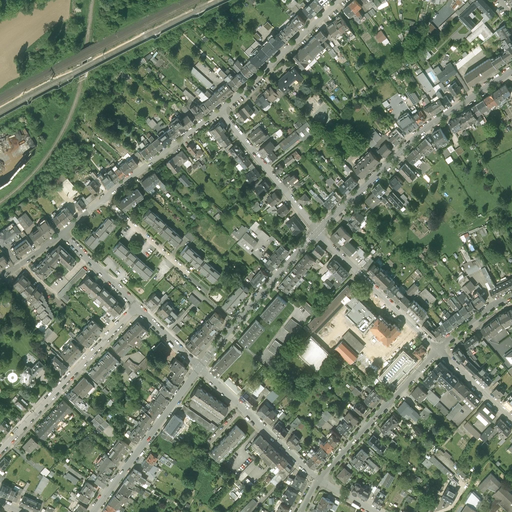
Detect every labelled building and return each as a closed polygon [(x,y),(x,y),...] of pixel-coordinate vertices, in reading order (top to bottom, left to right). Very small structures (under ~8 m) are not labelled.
[(297,3),(294,0),(290,0),(286,4),(290,9),(297,3)] [(316,0),(314,0),(310,4),(317,11),(322,6),(316,0)] [(353,0),(349,4),(356,12),(355,12),(356,14),(358,16),(361,14),(358,10),(361,7),(355,0),(353,0)] [(377,7),(372,0),(370,0),(369,0),(369,2),(375,10),(376,11),(379,9),(377,7)] [(459,16),(471,29),(476,25),(471,20),(467,16),(471,12),(478,5),(483,10),(480,12),(484,16),(487,14),(492,9),(483,0),(475,0),(471,5),(459,16)] [(442,32),(459,16),(471,5),(468,2),(467,1),(465,3),(462,7),(459,10),(458,9),(438,28),(442,32)] [(311,17),(317,11),(310,4),(307,6),(303,9),(311,17)] [(355,12),(356,12),(349,4),(343,9),(345,11),(350,17),(355,12)] [(372,8),(368,12),(371,16),(376,13),(372,8)] [(471,30),(473,32),(483,23),(495,13),(492,9),(487,14),(480,23),(471,30)] [(358,16),(362,22),(366,19),(363,15),(362,13),(361,14),(358,16)] [(358,16),(356,14),(354,15),(360,24),(362,22),(358,16)] [(292,20),(293,21),(299,28),(305,23),(298,15),(292,20)] [(336,19),(334,21),(342,33),(344,31),(349,38),(354,35),(340,15),(339,15),(336,17),(336,18),(336,19)] [(285,41),(299,28),(293,21),(278,34),(285,41)] [(327,26),(334,36),(335,38),(335,37),(342,33),(334,21),(327,26)] [(268,31),(272,27),(267,22),(263,26),(268,31)] [(473,32),(467,38),(470,41),(481,33),(483,31),(489,37),(493,34),(483,23),(473,32)] [(437,30),(431,24),(426,28),(432,35),(437,30)] [(393,28),(395,32),(397,31),(399,34),(398,35),(403,42),(404,38),(398,25),(397,25),(396,25),(395,25),(393,25),(393,26),(393,28)] [(502,39),(503,39),(508,35),(511,33),(505,25),(497,30),(494,33),(496,35),(499,33),(502,39)] [(321,30),(316,34),(322,41),(322,42),(324,40),(327,37),(321,30)] [(389,42),(381,30),(375,35),(380,42),(382,41),(385,45),(389,42)] [(486,39),(489,37),(483,31),(481,33),(486,39)] [(256,33),(252,36),(257,41),(261,37),(256,33)] [(278,48),(285,41),(278,34),(278,33),(275,36),(274,34),(269,38),(278,48)] [(310,42),(304,47),(314,57),(316,56),(315,55),(317,53),(319,55),(321,53),(320,51),(322,49),(324,52),(327,50),(325,48),(321,43),(322,41),(316,34),(310,40),(310,42)] [(508,36),(508,35),(503,39),(502,39),(501,40),(504,44),(507,49),(506,52),(502,55),(501,54),(491,60),(497,68),(511,57),(511,42),(508,36)] [(331,38),(336,45),(337,46),(340,44),(335,37),(335,38),(334,36),(331,38)] [(269,38),(268,40),(269,41),(263,46),(262,45),(261,46),(271,56),(273,53),(274,54),(276,51),(275,51),(278,48),(269,38)] [(331,48),(324,40),(322,42),(322,41),(321,43),(325,48),(327,50),(333,58),(336,56),(331,48)] [(464,57),(456,64),(454,61),(451,64),(453,66),(454,65),(457,70),(468,61),(468,62),(482,49),(479,45),(464,57)] [(249,57),(252,60),(259,67),(271,56),(261,46),(249,57)] [(300,51),(298,53),(307,63),(314,57),(304,47),(302,49),(301,48),(299,50),(300,51)] [(426,48),(421,52),(422,53),(426,59),(431,56),(426,48)] [(150,53),(142,58),(145,62),(147,60),(147,59),(152,56),(150,53)] [(308,64),(307,63),(298,53),(297,53),(293,56),(293,57),(300,65),(303,68),(304,68),(306,70),(310,67),(308,64)] [(418,55),(422,62),(426,59),(422,53),(418,55)] [(490,58),(477,67),(484,76),(497,68),(491,60),(490,58)] [(237,60),(234,63),(248,77),(253,72),(246,65),(243,68),(243,67),(243,66),(237,60)] [(252,60),(246,65),(253,72),(259,67),(252,60)] [(433,69),(441,82),(457,72),(453,66),(451,64),(450,62),(444,66),(446,69),(442,71),(438,66),(433,69)] [(232,66),(239,72),(237,74),(243,82),(248,77),(234,63),(232,66)] [(300,65),(298,67),(304,73),(306,71),(306,70),(304,68),(303,68),(300,65)] [(189,71),(208,89),(212,84),(193,66),(189,71)] [(290,89),(287,86),(293,80),(292,79),(295,77),(299,82),(303,78),(293,66),(276,82),(281,88),(286,93),(290,89)] [(471,85),(484,76),(477,67),(464,75),(471,85)] [(231,79),(231,80),(227,75),(227,76),(219,68),(216,71),(225,80),(226,79),(228,82),(226,83),(233,91),(238,87),(231,79)] [(237,74),(233,77),(232,77),(233,76),(230,73),(229,72),(228,73),(229,74),(227,75),(231,80),(231,79),(238,87),(243,82),(237,74)] [(418,75),(417,76),(422,85),(424,87),(427,92),(433,88),(422,72),(418,75)] [(451,97),(454,95),(448,87),(447,85),(444,87),(441,82),(439,84),(442,89),(444,93),(447,91),(451,97)] [(456,82),(448,87),(454,95),(454,96),(461,91),(456,82)] [(220,101),(233,91),(226,83),(213,93),(214,94),(220,101)] [(443,97),(439,91),(442,89),(439,84),(433,88),(437,95),(445,106),(451,103),(446,95),(443,97)] [(505,84),(500,88),(507,99),(508,98),(506,95),(511,92),(508,88),(505,84)] [(271,101),(277,96),(278,95),(274,91),(270,87),(269,89),(268,88),(267,88),(266,90),(266,91),(264,93),(271,101)] [(277,88),(274,91),(278,95),(277,96),(279,98),(283,94),(279,90),(277,88)] [(500,88),(491,94),(498,104),(500,107),(503,105),(502,104),(507,100),(507,99),(500,88)] [(185,89),(182,92),(192,100),(195,97),(185,89)] [(214,94),(211,96),(210,96),(210,94),(206,90),(203,93),(215,105),(220,101),(214,94)] [(199,94),(204,99),(203,100),(202,101),(203,102),(209,109),(215,105),(203,93),(201,91),(199,93),(199,94)] [(406,92),(413,104),(419,100),(414,93),(410,93),(409,91),(406,92)] [(265,107),(271,101),(264,93),(258,98),(258,99),(265,107)] [(491,94),(483,99),(489,109),(498,104),(491,94)] [(432,102),(431,103),(437,112),(445,106),(437,95),(431,99),(432,102)] [(430,117),(437,112),(431,103),(427,97),(425,99),(429,105),(424,108),(430,117)] [(265,107),(258,99),(255,101),(262,109),(265,107)] [(483,99),(476,104),(481,112),(486,109),(488,111),(490,110),(489,109),(483,99)] [(203,102),(199,105),(204,113),(209,109),(203,102)] [(198,118),(204,113),(199,105),(198,104),(195,106),(193,104),(189,107),(198,118)] [(246,106),(242,109),(248,116),(254,112),(251,108),(248,104),(247,104),(246,105),(246,106)] [(476,104),(470,108),(478,119),(479,121),(481,124),(484,122),(480,116),(478,114),(481,112),(476,104)] [(411,112),(413,115),(419,124),(425,120),(424,118),(425,117),(420,110),(418,112),(416,108),(411,112)] [(477,120),(478,119),(470,108),(457,117),(462,125),(464,128),(466,128),(478,121),(477,120)] [(243,121),(248,116),(242,109),(238,112),(237,112),(236,113),(236,114),(239,117),(242,121),(243,121)] [(401,125),(408,132),(412,129),(406,120),(411,117),(408,113),(398,120),(401,125)] [(178,115),(177,116),(185,128),(193,122),(187,115),(182,119),(178,115)] [(411,117),(406,120),(412,129),(419,124),(413,115),(411,117)] [(178,133),(185,128),(177,116),(170,122),(171,123),(178,133)] [(150,119),(148,117),(145,120),(147,122),(147,123),(152,128),(157,123),(152,118),(150,119)] [(457,129),(462,125),(457,117),(449,122),(455,132),(458,130),(457,129)] [(307,121),(302,125),(297,129),(295,131),(301,137),(303,141),(316,131),(307,121)] [(213,139),(216,137),(223,132),(225,130),(223,127),(219,122),(211,129),(208,131),(212,135),(211,135),(213,139)] [(171,139),(178,133),(171,123),(168,126),(170,128),(166,132),(171,139)] [(252,135),(254,138),(263,131),(259,127),(259,126),(255,130),(250,133),(250,135),(251,135),(252,135)] [(13,144),(17,143),(18,145),(27,141),(22,128),(6,135),(9,140),(11,139),(13,144)] [(286,133),(289,136),(295,131),(293,128),(286,133)] [(396,128),(392,132),(400,141),(404,137),(396,128)] [(440,128),(432,133),(440,145),(442,144),(442,143),(446,141),(448,140),(445,134),(442,130),(440,128)] [(284,133),(280,129),(275,133),(279,137),(284,133)] [(266,136),(263,131),(254,138),(256,141),(256,142),(257,143),(258,143),(263,139),(266,136)] [(301,137),(295,131),(289,136),(279,144),(281,146),(284,150),(301,137)] [(376,142),(381,137),(375,131),(370,136),(371,136),(368,139),(370,141),(368,143),(372,147),(377,143),(376,142)] [(163,144),(171,139),(166,132),(157,137),(163,144)] [(226,137),(223,132),(216,137),(219,142),(217,144),(220,148),(223,146),(229,140),(226,136),(226,137)] [(396,144),(400,141),(392,132),(388,135),(393,141),(396,144)] [(388,135),(386,133),(384,135),(386,138),(390,143),(393,141),(388,135)] [(142,141),(146,146),(149,144),(148,143),(142,135),(139,137),(142,141)] [(157,137),(154,139),(151,135),(148,137),(151,142),(157,149),(163,144),(157,137)] [(425,138),(416,147),(422,154),(432,145),(425,138)] [(224,149),(225,149),(231,143),(229,140),(223,146),(220,148),(222,151),(224,149)] [(259,150),(264,156),(271,150),(274,147),(270,141),(259,150)] [(151,142),(149,144),(146,146),(152,153),(157,149),(151,142)] [(192,142),(186,147),(192,154),(193,154),(196,158),(203,153),(199,148),(200,148),(197,144),(195,145),(192,142)] [(227,152),(229,150),(234,146),(231,143),(225,149),(224,149),(227,152)] [(392,150),(385,143),(379,149),(385,156),(392,150)] [(243,152),(236,144),(234,146),(229,150),(235,158),(240,154),(243,152)] [(273,152),(281,146),(279,144),(274,147),(271,150),(273,152)] [(142,149),(140,150),(138,151),(141,155),(143,154),(146,158),(152,153),(146,146),(142,149)] [(464,151),(461,146),(455,150),(458,155),(461,153),(464,151)] [(418,157),(422,154),(416,147),(407,156),(417,167),(423,162),(418,157)] [(126,161),(125,161),(126,162),(132,158),(127,152),(125,153),(122,150),(119,153),(126,161)] [(277,157),(273,152),(271,150),(264,156),(269,163),(277,157)] [(296,150),(284,160),(288,165),(295,159),(297,161),(302,157),(296,150)] [(181,151),(172,158),(179,166),(184,161),(186,164),(189,161),(181,151)] [(370,151),(353,167),(362,178),(380,161),(370,151)] [(243,157),(240,154),(235,158),(239,163),(243,168),(244,169),(247,167),(251,163),(245,155),(243,157)] [(132,158),(126,162),(132,169),(137,164),(135,161),(136,160),(135,159),(134,160),(132,157),(132,158)] [(180,167),(179,166),(172,158),(165,163),(173,173),(180,167)] [(125,174),(132,169),(126,162),(125,161),(123,164),(120,165),(119,166),(125,174)] [(247,167),(251,171),(255,168),(251,163),(247,167)] [(280,163),(273,168),(277,173),(278,172),(279,173),(282,170),(281,169),(284,168),(280,163)] [(405,163),(399,169),(406,177),(405,178),(407,181),(408,180),(410,181),(416,175),(414,172),(405,163)] [(112,167),(114,170),(120,178),(125,174),(119,166),(118,168),(115,165),(114,164),(113,165),(114,166),(112,167)] [(346,175),(351,170),(347,166),(344,168),(345,169),(343,172),(346,175)] [(261,175),(255,168),(251,171),(246,175),(248,178),(246,180),(249,184),(261,175)] [(114,182),(120,178),(114,170),(113,172),(110,169),(107,171),(109,174),(109,175),(114,182)] [(52,186),(54,188),(58,185),(69,198),(78,191),(60,170),(52,177),(57,183),(52,186)] [(154,172),(148,176),(154,184),(158,188),(161,186),(164,189),(167,186),(160,179),(154,172)] [(107,188),(114,182),(109,175),(108,174),(105,176),(103,178),(103,176),(101,173),(97,176),(107,188)] [(286,178),(283,180),(287,186),(292,182),(297,178),(294,175),(291,177),(289,173),(285,177),(286,178)] [(193,185),(182,174),(178,178),(189,189),(193,185)] [(396,175),(389,182),(397,190),(403,183),(396,175)] [(152,186),(154,184),(148,176),(144,179),(143,178),(140,181),(142,184),(141,185),(144,189),(145,188),(147,190),(151,193),(155,190),(152,187),(152,186)] [(351,176),(345,181),(351,188),(357,182),(351,176)] [(334,181),(330,177),(328,179),(325,182),(329,187),(334,181)] [(259,185),(258,185),(263,181),(261,178),(251,188),(253,190),(254,189),(259,185)] [(99,188),(93,180),(91,182),(89,180),(84,184),(92,194),(93,194),(99,188)] [(265,180),(263,181),(258,185),(259,185),(254,189),(259,195),(267,189),(271,187),(265,180)] [(300,183),(298,181),(294,184),(293,185),(297,189),(302,185),(300,183)] [(346,193),(351,188),(345,181),(339,187),(346,193)] [(372,189),(374,192),(379,197),(381,195),(382,194),(383,195),(385,192),(384,192),(386,189),(379,182),(372,189)] [(143,197),(137,189),(135,190),(130,194),(118,203),(119,203),(121,206),(124,211),(125,211),(125,210),(128,208),(143,197)] [(393,191),(388,196),(399,208),(404,203),(399,198),(393,191)] [(270,196),(266,199),(272,206),(274,205),(281,199),(275,192),(272,195),(271,194),(269,195),(270,196)] [(335,192),(329,197),(335,203),(341,198),(335,192)] [(380,198),(379,197),(374,192),(366,199),(373,207),(376,204),(375,203),(380,198)] [(311,199),(305,193),(299,198),(304,205),(311,199)] [(323,202),(315,193),(312,196),(320,204),(323,202)] [(92,194),(85,199),(89,203),(96,197),(93,194),(92,194)] [(407,198),(403,194),(399,198),(404,203),(408,208),(410,206),(405,200),(407,198)] [(387,201),(381,195),(379,197),(380,198),(385,203),(387,201)] [(330,209),(335,203),(329,197),(328,196),(325,198),(327,200),(324,203),(330,209)] [(80,199),(86,206),(89,203),(85,199),(83,197),(80,199)] [(80,211),(86,206),(80,199),(74,204),(80,211)] [(259,204),(257,201),(252,206),(254,209),(253,209),(255,212),(260,208),(258,205),(259,204)] [(284,204),(277,209),(277,210),(282,217),(290,211),(284,204)] [(277,209),(274,205),(272,206),(267,210),(269,213),(270,211),(273,214),(277,210),(277,209)] [(66,208),(59,213),(66,222),(73,216),(66,208)] [(149,209),(142,217),(176,246),(182,238),(178,235),(179,235),(170,227),(169,228),(166,224),(165,224),(162,221),(162,220),(152,212),(149,210),(149,209)] [(365,214),(366,215),(369,218),(373,214),(369,210),(365,214)] [(351,217),(357,224),(364,217),(360,213),(359,214),(356,211),(350,216),(351,217)] [(25,213),(17,220),(19,223),(24,229),(25,230),(33,223),(25,213)] [(59,227),(66,222),(59,213),(53,219),(59,227)] [(365,221),(369,218),(366,215),(364,217),(357,224),(360,226),(361,228),(367,223),(365,221)] [(109,216),(94,233),(93,232),(92,232),(84,241),(85,242),(87,244),(92,248),(101,238),(102,239),(116,223),(112,219),(111,219),(109,217),(109,216)] [(297,237),(304,229),(294,216),(288,221),(286,223),(290,227),(293,225),(296,229),(292,233),(297,237)] [(353,227),(356,230),(360,226),(357,224),(351,217),(349,219),(350,221),(349,223),(353,227)] [(286,223),(288,221),(286,218),(279,225),(281,227),(286,223)] [(37,226),(38,228),(45,237),(54,231),(46,220),(37,226)] [(266,241),(269,238),(270,237),(259,227),(261,225),(256,221),(250,228),(266,241)] [(0,243),(2,247),(24,229),(19,223),(6,233),(4,230),(0,232),(0,243)] [(232,234),(239,240),(246,233),(249,229),(246,226),(245,228),(243,226),(237,233),(235,231),(232,234)] [(330,236),(341,246),(347,240),(351,236),(341,226),(330,236)] [(487,234),(483,226),(478,228),(482,236),(487,234)] [(36,245),(45,237),(38,228),(29,235),(36,245)] [(185,236),(191,241),(195,237),(189,231),(185,236)] [(467,232),(460,236),(462,241),(470,237),(467,232)] [(239,240),(237,243),(251,255),(253,252),(251,250),(257,243),(246,233),(239,240)] [(272,235),(270,237),(269,238),(272,242),(273,241),(276,243),(279,241),(272,235)] [(16,254),(19,257),(31,248),(29,244),(26,240),(13,249),(16,254)] [(356,248),(347,240),(341,246),(344,249),(346,250),(346,251),(350,255),(354,251),(354,250),(356,248)] [(281,246),(278,249),(285,256),(290,250),(279,241),(276,243),(279,246),(281,246)] [(154,271),(119,242),(113,249),(147,279),(154,271)] [(204,260),(203,260),(200,257),(191,249),(187,246),(188,246),(187,245),(181,253),(214,282),(221,275),(204,260)] [(313,251),(318,255),(320,257),(325,251),(318,245),(313,251)] [(53,251),(45,259),(54,268),(60,261),(66,267),(70,264),(74,259),(60,246),(54,252),(53,251)] [(358,246),(356,248),(354,250),(354,251),(363,259),(367,255),(358,246)] [(277,249),(271,256),(279,263),(285,256),(278,249),(277,249)] [(367,269),(367,270),(376,261),(374,261),(371,257),(372,256),(372,254),(375,251),(373,249),(367,255),(363,259),(359,263),(365,269),(367,269)] [(272,270),(279,263),(271,256),(266,251),(263,255),(265,257),(263,259),(265,262),(265,263),(272,270)] [(463,264),(469,275),(479,269),(475,261),(472,262),(471,261),(471,260),(467,252),(463,254),(467,262),(463,264)] [(307,253),(301,260),(308,266),(309,267),(315,260),(307,253)] [(477,260),(475,261),(479,269),(481,268),(488,283),(491,287),(491,289),(495,287),(479,255),(475,257),(477,260)] [(369,274),(371,276),(380,267),(384,263),(378,258),(376,261),(367,270),(371,273),(369,274)] [(45,277),(54,268),(45,259),(44,259),(36,268),(34,266),(30,270),(40,279),(43,276),(45,277)] [(331,269),(334,272),(340,265),(334,259),(327,266),(331,269)] [(305,269),(308,266),(301,260),(293,269),(300,275),(302,273),(303,274),(306,270),(305,269)] [(348,273),(340,265),(334,272),(333,273),(334,274),(336,276),(338,278),(341,280),(348,273)] [(385,272),(380,267),(371,276),(384,288),(392,279),(393,279),(388,274),(389,272),(387,270),(385,272)] [(57,294),(61,298),(66,294),(81,278),(83,280),(87,276),(85,273),(87,272),(83,268),(69,282),(57,294)] [(254,284),(258,286),(268,274),(265,271),(266,270),(265,269),(264,270),(262,268),(251,280),(253,282),(252,283),(253,285),(254,284)] [(293,269),(289,273),(298,281),(301,277),(300,275),(293,269)] [(321,278),(325,282),(333,273),(334,272),(331,269),(326,275),(325,274),(321,278)] [(301,283),(298,281),(289,273),(286,277),(295,285),(297,287),(301,283)] [(334,274),(333,273),(325,282),(324,283),(329,288),(333,285),(329,281),(334,276),(334,275),(334,274)] [(22,275),(12,285),(20,292),(29,283),(30,282),(26,279),(22,275)] [(458,282),(467,293),(474,287),(475,287),(466,275),(465,276),(464,275),(463,275),(464,277),(458,281),(458,282)] [(85,292),(86,291),(94,282),(87,276),(83,280),(78,285),(85,292)] [(291,289),(295,285),(286,277),(282,281),(291,289)] [(505,291),(511,288),(508,280),(506,277),(500,280),(502,283),(505,291)] [(384,288),(391,295),(399,288),(394,283),(395,282),(392,279),(384,288)] [(288,293),(291,289),(282,281),(279,285),(282,288),(281,288),(283,289),(288,293)] [(92,298),(93,297),(102,288),(95,282),(94,282),(86,291),(92,298)] [(35,289),(29,283),(20,292),(26,298),(35,289)] [(502,283),(495,287),(499,294),(505,291),(502,283)] [(407,291),(404,294),(405,295),(407,293),(409,295),(417,287),(413,284),(407,291)] [(232,295),(225,303),(223,306),(222,305),(222,306),(229,313),(249,290),(246,287),(245,288),(241,285),(237,289),(238,289),(235,292),(234,292),(235,292),(232,295)] [(345,303),(355,293),(355,292),(348,285),(316,317),(308,325),(316,332),(323,325),(324,326),(327,322),(327,321),(333,315),(337,311),(345,303)] [(391,295),(397,301),(404,294),(407,291),(401,285),(399,288),(391,295)] [(36,287),(35,289),(26,298),(29,300),(30,299),(34,302),(42,294),(42,293),(36,287)] [(107,311),(108,310),(116,301),(103,287),(102,288),(93,297),(107,311)] [(493,297),(499,294),(495,287),(491,289),(491,287),(488,288),(493,297)] [(436,298),(425,288),(421,292),(432,303),(436,298)] [(324,289),(321,293),(328,300),(332,295),(327,291),(324,289)] [(473,301),(478,308),(486,302),(478,292),(477,290),(473,294),(475,296),(472,299),(473,301)] [(146,301),(152,306),(159,299),(160,298),(154,292),(146,301)] [(165,293),(160,298),(159,299),(164,303),(166,301),(169,298),(167,296),(168,295),(165,293)] [(379,316),(355,293),(345,303),(350,309),(346,314),(354,321),(364,330),(368,326),(370,327),(375,322),(374,321),(379,316)] [(466,297),(462,293),(458,297),(464,305),(465,306),(471,302),(466,297)] [(33,306),(36,308),(45,299),(42,297),(44,296),(42,294),(34,302),(33,303),(34,304),(33,306)] [(61,299),(66,303),(69,300),(68,298),(69,297),(66,294),(61,298),(61,299)] [(190,294),(187,298),(196,307),(200,302),(190,294)] [(405,295),(404,294),(397,301),(405,308),(412,302),(405,295)] [(278,295),(261,314),(269,321),(286,302),(278,295)] [(457,311),(459,309),(454,304),(450,298),(447,300),(455,310),(457,311)] [(36,311),(38,314),(47,304),(45,303),(47,301),(45,299),(36,308),(37,310),(36,311)] [(117,300),(116,301),(108,310),(114,316),(124,307),(117,300)] [(414,300),(412,302),(405,308),(418,321),(427,312),(414,300)] [(157,311),(163,317),(170,309),(173,307),(166,301),(164,303),(157,311)] [(302,306),(312,316),(316,312),(306,302),(302,306)] [(471,302),(465,306),(471,313),(477,309),(471,302)] [(39,317),(41,319),(50,310),(48,308),(49,306),(47,304),(38,314),(40,315),(39,317)] [(465,318),(471,313),(465,306),(464,305),(461,308),(459,309),(465,318)] [(163,317),(169,323),(174,317),(176,315),(170,309),(163,317)] [(453,313),(454,314),(460,322),(465,318),(459,309),(457,311),(455,313),(454,312),(453,313)] [(52,312),(50,310),(41,319),(43,321),(42,322),(44,325),(49,320),(52,317),(53,315),(51,313),(52,312)] [(181,310),(176,315),(174,317),(177,319),(183,312),(181,310)] [(511,321),(511,317),(509,310),(506,312),(506,311),(499,315),(499,316),(497,317),(503,326),(511,321)] [(215,312),(210,318),(219,326),(224,320),(215,312)] [(450,317),(448,318),(454,326),(460,322),(454,314),(450,317)] [(389,323),(380,315),(379,316),(374,321),(375,322),(370,327),(376,334),(374,336),(378,341),(381,338),(388,344),(401,330),(394,323),(393,324),(390,322),(389,323)] [(498,330),(503,326),(497,317),(481,329),(488,339),(489,339),(488,338),(491,336),(492,336),(499,331),(498,330)] [(209,318),(202,326),(212,334),(219,326),(210,318),(209,318)] [(291,318),(284,328),(295,336),(302,327),(291,318)] [(437,340),(443,335),(437,327),(434,329),(431,327),(432,325),(430,323),(431,322),(427,318),(425,320),(426,321),(422,325),(437,340)] [(446,320),(443,323),(449,331),(454,326),(448,318),(446,320)] [(92,319),(87,325),(97,335),(103,329),(92,319)] [(137,320),(129,328),(140,338),(140,339),(148,330),(137,320)] [(239,339),(248,347),(265,328),(256,320),(239,339)] [(441,324),(437,327),(443,335),(449,331),(443,323),(441,320),(439,322),(441,324)] [(92,340),(97,335),(87,325),(81,331),(92,340)] [(171,330),(175,334),(181,329),(176,325),(171,330)] [(202,326),(196,332),(206,340),(212,334),(202,326)] [(53,331),(48,327),(39,337),(44,341),(53,331)] [(129,328),(122,336),(132,344),(134,342),(135,343),(140,338),(129,328)] [(86,346),(92,340),(81,331),(76,336),(86,346)] [(196,332),(190,338),(200,347),(206,340),(196,332)] [(343,340),(335,348),(350,363),(358,355),(357,353),(363,346),(359,342),(359,341),(356,339),(348,332),(341,339),(343,340)] [(475,334),(469,339),(475,345),(480,341),(475,334)] [(132,345),(132,344),(122,336),(112,347),(121,356),(132,345)] [(318,343),(311,336),(296,351),(316,371),(331,355),(318,343)] [(195,353),(200,347),(190,338),(185,344),(195,353)] [(472,347),(475,345),(469,339),(469,338),(464,343),(469,350),(472,347)] [(275,340),(268,350),(279,358),(287,348),(275,340)] [(72,341),(66,347),(76,357),(82,350),(75,344),(72,341)] [(165,346),(161,342),(156,347),(154,345),(150,348),(157,354),(165,346)] [(417,347),(413,352),(420,358),(426,350),(426,348),(421,344),(418,348),(417,347)] [(218,360),(226,368),(241,352),(239,350),(234,345),(218,360)] [(71,363),(76,357),(66,347),(61,353),(71,363)] [(452,352),(459,361),(465,356),(464,354),(458,347),(452,352)] [(416,361),(404,350),(380,377),(392,388),(416,361)] [(477,359),(472,353),(470,350),(468,352),(467,351),(464,354),(465,356),(467,358),(470,356),(474,361),(475,360),(477,359)] [(107,351),(99,361),(110,371),(112,373),(114,370),(112,369),(115,365),(117,367),(120,363),(107,351)] [(25,364),(33,361),(31,355),(23,358),(25,364)] [(459,361),(474,375),(479,369),(481,367),(475,360),(474,361),(470,356),(467,358),(465,356),(459,361)] [(67,367),(61,362),(55,357),(51,360),(57,366),(55,368),(61,374),(67,367)] [(146,357),(138,365),(132,362),(128,359),(125,363),(133,370),(135,372),(140,367),(144,370),(150,362),(146,357)] [(366,357),(360,363),(368,370),(373,364),(366,357)] [(169,366),(176,371),(181,375),(186,367),(183,365),(184,364),(181,362),(182,362),(176,358),(169,366)] [(211,368),(219,376),(226,368),(218,360),(211,368)] [(24,372),(26,374),(26,375),(25,377),(25,379),(26,381),(26,382),(24,385),(29,390),(35,383),(35,381),(35,380),(35,378),(35,377),(35,376),(36,374),(35,374),(39,370),(40,370),(43,366),(38,361),(31,370),(28,367),(24,372)] [(99,383),(110,371),(99,361),(94,365),(92,367),(92,368),(88,372),(99,383)] [(149,364),(156,369),(159,366),(151,361),(149,364)] [(440,362),(423,381),(429,387),(437,378),(447,368),(440,362)] [(447,368),(437,378),(449,389),(458,379),(447,368)] [(474,375),(481,382),(487,376),(489,374),(482,368),(480,370),(479,369),(474,375)] [(138,375),(135,372),(133,370),(128,375),(134,380),(138,375)] [(176,371),(169,380),(173,383),(174,382),(178,385),(184,376),(181,375),(176,371)] [(501,377),(498,375),(495,378),(496,379),(492,383),(494,385),(497,381),(501,377)] [(492,381),(487,376),(481,382),(486,387),(488,385),(489,386),(490,384),(489,383),(492,381)] [(83,377),(77,383),(86,392),(92,386),(93,385),(90,383),(83,377)] [(241,390),(242,389),(229,377),(224,381),(237,394),(241,390)] [(167,383),(165,386),(173,391),(178,385),(174,382),(173,383),(169,380),(167,378),(165,381),(167,383)] [(461,401),(463,399),(470,391),(458,379),(449,389),(461,401)] [(81,398),(86,392),(77,383),(72,389),(81,398)] [(163,384),(159,391),(168,398),(173,391),(165,386),(163,384)] [(261,384),(255,390),(251,394),(255,398),(259,395),(258,394),(265,387),(261,384)] [(374,388),(372,391),(371,391),(372,390),(368,387),(365,384),(362,388),(364,390),(376,400),(378,397),(379,397),(381,395),(380,395),(381,394),(374,388)] [(248,387),(246,390),(250,395),(251,394),(255,390),(250,385),(248,387)] [(495,388),(492,392),(498,398),(502,394),(505,392),(505,391),(501,387),(501,388),(498,385),(495,388)] [(220,417),(227,407),(197,386),(190,395),(220,417)] [(418,386),(412,393),(416,397),(416,398),(420,401),(425,395),(427,393),(426,392),(418,386)] [(351,391),(357,396),(361,392),(355,387),(351,391)] [(150,394),(152,396),(164,404),(168,398),(159,391),(155,388),(150,394)] [(266,397),(267,396),(271,392),(266,388),(261,392),(266,397)] [(438,401),(440,398),(430,388),(426,392),(427,393),(425,395),(427,396),(426,397),(434,405),(438,401)] [(83,399),(81,398),(72,389),(69,393),(68,393),(66,395),(77,406),(77,405),(81,409),(85,405),(81,401),(83,399)] [(244,401),(250,395),(246,390),(244,392),(240,396),(244,401)] [(371,406),(376,400),(364,390),(361,393),(366,397),(364,400),(371,406)] [(271,391),(271,392),(267,396),(272,401),(276,396),(271,391)] [(480,400),(470,391),(463,399),(473,408),(480,400)] [(251,394),(250,395),(244,401),(250,407),(257,400),(255,398),(251,394)] [(11,399),(22,410),(29,404),(21,396),(18,399),(15,396),(11,399)] [(159,411),(164,404),(152,396),(151,398),(154,400),(153,401),(152,400),(149,404),(151,405),(159,411)] [(55,430),(63,422),(62,420),(65,418),(67,419),(71,415),(69,413),(72,410),(62,400),(53,409),(42,421),(34,430),(44,439),(48,436),(49,437),(53,433),(52,432),(54,429),(55,430)] [(257,411),(264,418),(272,410),(274,408),(266,401),(257,411)] [(404,415),(404,414),(408,418),(410,416),(415,421),(420,416),(419,415),(404,401),(397,409),(403,414),(404,415)] [(449,412),(438,401),(434,405),(434,406),(445,416),(449,412)] [(367,410),(358,402),(353,408),(357,411),(361,414),(364,412),(365,412),(367,410)] [(463,407),(459,403),(446,417),(450,421),(463,407)] [(355,413),(357,411),(353,408),(349,404),(347,406),(355,413)] [(475,414),(486,425),(496,415),(484,404),(475,414)] [(139,407),(140,407),(155,416),(159,411),(151,405),(148,409),(142,405),(141,406),(140,406),(139,407)] [(183,405),(180,410),(213,433),(218,427),(211,422),(210,424),(183,405)] [(141,412),(135,419),(139,422),(147,427),(155,416),(140,407),(140,408),(138,410),(141,412)] [(426,407),(419,415),(420,416),(426,419),(432,412),(426,407)] [(274,411),(272,410),(264,418),(270,423),(276,416),(277,414),(274,411)] [(320,416),(322,417),(326,421),(327,422),(332,415),(326,410),(323,413),(322,413),(320,416)] [(281,411),(277,414),(276,416),(278,418),(278,417),(281,420),(286,415),(283,412),(283,413),(281,411)] [(349,412),(344,417),(353,425),(358,420),(349,412)] [(98,414),(90,422),(96,428),(97,426),(105,420),(98,414)] [(174,414),(169,421),(181,430),(183,427),(180,424),(182,420),(174,414)] [(345,435),(353,425),(344,417),(340,414),(337,417),(339,419),(340,419),(342,421),(336,427),(345,435)] [(389,418),(386,422),(393,428),(399,421),(392,415),(389,418)] [(289,426),(291,428),(290,429),(292,431),(300,423),(302,421),(297,417),(289,426)] [(320,428),(326,421),(322,417),(316,424),(320,428)] [(143,433),(147,427),(139,422),(135,419),(133,421),(135,423),(132,426),(135,427),(143,433)] [(500,432),(500,431),(506,425),(500,419),(494,426),(500,432)] [(109,424),(105,420),(97,426),(98,427),(96,429),(100,433),(102,431),(109,424)] [(5,433),(11,428),(4,421),(0,424),(0,430),(1,429),(5,433)] [(169,421),(164,427),(173,433),(176,430),(179,432),(181,430),(169,421)] [(272,428),(277,433),(283,427),(278,422),(272,428)] [(380,428),(383,431),(386,434),(387,435),(388,434),(392,438),(393,438),(395,438),(397,436),(391,430),(392,430),(391,430),(393,428),(386,422),(380,428)] [(477,440),(480,436),(481,435),(467,422),(463,426),(477,440)] [(214,447),(210,452),(218,460),(245,434),(236,425),(232,430),(223,438),(214,447)] [(511,430),(506,425),(500,431),(502,433),(500,435),(503,438),(511,430)] [(493,430),(490,426),(481,435),(480,436),(485,441),(487,438),(486,437),(493,430)] [(136,442),(143,433),(135,427),(131,432),(128,436),(132,439),(132,440),(135,442),(136,442)] [(170,434),(171,436),(173,433),(164,427),(160,433),(167,439),(169,436),(170,434)] [(285,428),(283,427),(277,433),(282,437),(287,432),(289,429),(286,427),(285,428)] [(327,439),(328,439),(335,445),(336,444),(337,444),(339,442),(339,441),(341,439),(332,430),(329,434),(330,435),(327,439)] [(294,434),(286,442),(293,448),(297,443),(300,440),(294,434)] [(251,444),(260,452),(269,444),(260,435),(251,444)] [(368,442),(380,453),(386,446),(373,435),(368,442)] [(180,444),(169,436),(167,439),(178,446),(180,444)] [(40,446),(31,438),(27,443),(26,442),(22,446),(27,451),(33,445),(37,449),(40,446)] [(113,447),(114,447),(122,454),(129,445),(119,438),(113,447)] [(334,446),(335,445),(328,439),(324,444),(319,440),(317,441),(322,445),(329,452),(332,448),(333,448),(334,447),(334,446)] [(397,444),(392,439),(388,443),(393,448),(397,444)] [(299,445),(297,443),(293,448),(298,452),(302,448),(299,446),(299,445)] [(260,453),(273,466),(282,456),(269,444),(260,452),(260,453)] [(318,450),(316,452),(323,458),(329,452),(322,445),(318,450)] [(114,447),(107,455),(116,462),(122,454),(114,447)] [(311,448),(307,453),(319,463),(323,458),(316,452),(311,448)] [(362,449),(357,454),(363,460),(364,459),(368,454),(366,452),(363,450),(362,449)] [(314,468),(319,463),(307,453),(304,450),(302,452),(306,456),(305,456),(308,459),(307,461),(314,468)] [(157,463),(154,461),(157,457),(150,452),(145,459),(153,464),(155,466),(157,463)] [(107,474),(116,462),(107,455),(104,453),(95,465),(101,469),(107,474)] [(164,453),(159,460),(169,467),(172,462),(175,465),(177,461),(173,459),(164,453)] [(367,464),(363,460),(357,454),(351,460),(354,463),(358,467),(361,470),(362,469),(367,464)] [(278,466),(281,469),(288,462),(282,456),(273,466),(270,469),(271,471),(270,472),(271,473),(273,471),(278,466)] [(454,475),(432,456),(428,460),(433,463),(451,480),(454,475)] [(9,462),(4,458),(0,461),(0,468),(2,471),(6,466),(5,466),(9,462)] [(428,469),(433,463),(428,460),(427,458),(422,463),(428,469)] [(148,469),(153,464),(145,459),(141,464),(148,469)] [(366,459),(365,459),(364,459),(363,460),(367,464),(370,466),(376,472),(379,469),(368,459),(367,460),(366,459)] [(258,464),(253,460),(237,476),(242,481),(246,476),(258,464)] [(293,467),(288,462),(281,469),(276,474),(273,477),(278,482),(293,467)] [(358,467),(354,463),(352,465),(359,472),(361,470),(358,467)] [(157,466),(155,466),(153,464),(148,469),(145,473),(153,477),(155,474),(153,472),(157,466)] [(278,466),(273,471),(276,474),(281,469),(278,466)] [(40,473),(43,475),(45,477),(50,472),(45,467),(40,473)] [(352,474),(345,467),(343,469),(340,471),(340,472),(338,475),(347,483),(351,479),(349,477),(352,474)] [(141,473),(133,468),(129,474),(140,480),(149,485),(151,483),(140,476),(138,476),(140,474),(141,473)] [(467,476),(462,471),(459,468),(456,471),(459,474),(457,476),(463,481),(467,476)] [(110,476),(107,474),(101,469),(96,476),(97,477),(106,483),(110,476)] [(394,477),(388,472),(382,478),(380,482),(388,487),(394,477)] [(75,485),(79,480),(68,473),(66,475),(64,474),(63,476),(75,485)] [(495,499),(481,511),(494,511),(502,505),(509,511),(511,511),(511,492),(491,473),(478,486),(483,491),(487,487),(496,491),(495,491),(496,492),(492,496),(495,499)] [(129,474),(123,482),(131,487),(132,485),(134,482),(137,484),(140,480),(129,474)] [(294,480),(292,484),(300,488),(305,479),(297,474),(294,480)] [(41,480),(34,491),(40,494),(49,479),(45,477),(43,475),(43,476),(41,480)] [(254,484),(246,476),(242,481),(250,489),(254,484)] [(103,487),(106,483),(97,477),(95,480),(94,481),(95,481),(103,487)] [(85,486),(82,490),(91,496),(96,488),(86,481),(83,485),(85,486)] [(27,482),(23,489),(20,494),(23,495),(25,492),(30,483),(27,482)] [(123,482),(118,489),(128,496),(128,497),(131,493),(129,492),(132,488),(131,487),(123,482)] [(401,486),(411,492),(413,488),(403,482),(401,486)] [(0,493),(5,496),(10,487),(2,483),(0,486),(0,493)] [(356,483),(355,486),(352,491),(359,495),(364,487),(356,483)] [(148,493),(134,485),(132,485),(131,487),(132,488),(143,495),(142,497),(145,498),(148,493)] [(458,491),(448,486),(441,497),(451,503),(458,491)] [(18,490),(10,487),(5,496),(13,500),(16,494),(18,490)] [(369,490),(364,487),(359,495),(366,499),(371,492),(369,490)] [(87,502),(91,496),(82,490),(81,489),(79,491),(78,490),(75,494),(77,495),(87,502)] [(118,489),(114,495),(124,502),(128,496),(118,489)] [(285,494),(284,493),(282,497),(286,500),(292,503),(297,494),(287,489),(285,494)] [(386,496),(379,491),(377,495),(372,503),(380,507),(386,496)] [(466,504),(466,503),(476,510),(482,501),(480,500),(472,492),(468,498),(468,497),(465,502),(466,504)] [(113,495),(109,502),(120,510),(123,511),(125,509),(119,505),(122,502),(113,495)] [(405,500),(410,503),(413,498),(407,495),(405,500)] [(19,504),(26,508),(30,499),(23,496),(19,504)] [(323,497),(318,506),(326,510),(328,511),(330,507),(333,509),(336,504),(329,501),(330,500),(326,499),(323,497)] [(37,511),(41,504),(30,499),(26,508),(35,511),(37,511)] [(257,503),(252,499),(240,511),(246,511),(247,511),(246,511),(248,511),(249,510),(250,510),(251,507),(252,508),(257,503)] [(117,511),(120,510),(109,502),(103,510),(104,511),(117,511)] [(479,511),(477,511),(476,510),(466,503),(466,504),(460,511),(479,511)]
